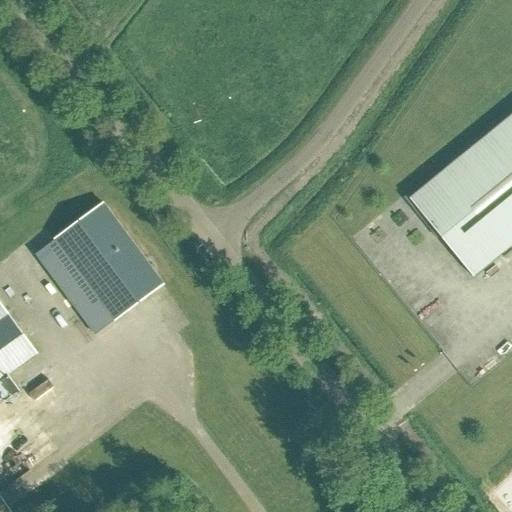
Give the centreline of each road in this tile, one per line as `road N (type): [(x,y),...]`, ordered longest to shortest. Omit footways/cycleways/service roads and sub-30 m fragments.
road 1 (tertiary): [(432,511),(211,240)]
road 2 (unclassified): [(211,240),(321,137),(421,0)]
road 3 (tertiary): [(211,240),(15,0)]
road 4 (residential): [(259,511),(180,408)]
